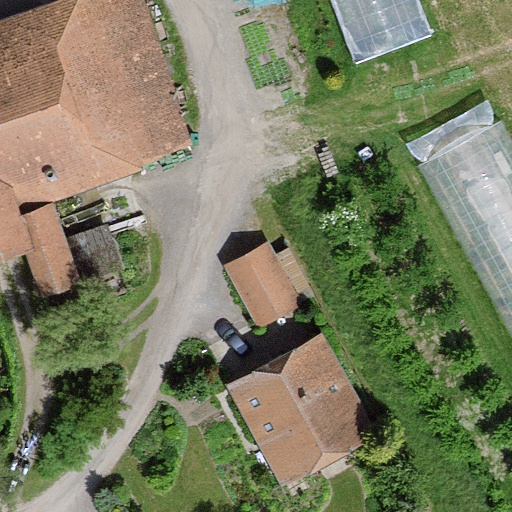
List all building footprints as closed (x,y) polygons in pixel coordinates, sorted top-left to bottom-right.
[(138,0),(87,0),(0,29),(0,259),(31,249),(46,292),(123,266),(109,225),(75,237),(62,201),(192,157),(138,0)] [(422,0),(332,0),(356,64),(435,36),(422,0)] [(411,137),(511,335),(511,124),(496,94),(411,137)] [(223,272),(255,328),(297,305),(266,249),(223,272)] [(316,341),(231,387),(284,483),(368,437),(316,341)]
